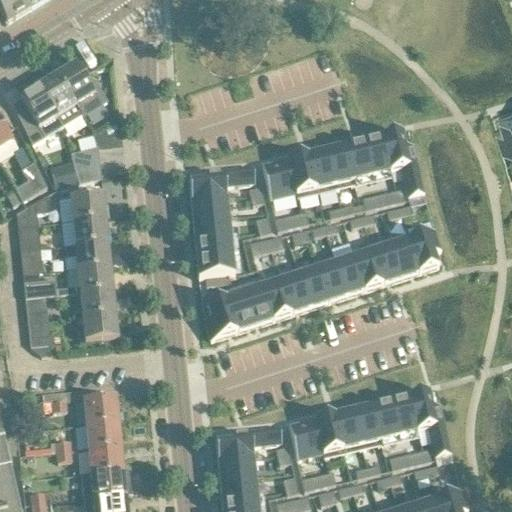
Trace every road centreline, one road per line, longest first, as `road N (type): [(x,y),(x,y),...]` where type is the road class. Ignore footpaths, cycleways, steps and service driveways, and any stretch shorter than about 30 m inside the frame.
road 1 (unclassified): [(187,511),(136,0)]
road 2 (unclassified): [(0,68),(111,0)]
